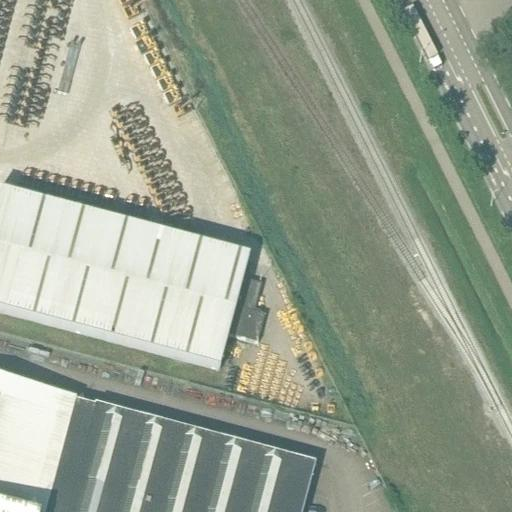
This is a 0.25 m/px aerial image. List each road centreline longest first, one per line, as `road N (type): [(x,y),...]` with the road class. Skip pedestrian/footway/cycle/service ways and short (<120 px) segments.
road 1 (unclassified): [(397,0),(511,223)]
road 2 (unclassified): [(511,121),(451,0)]
